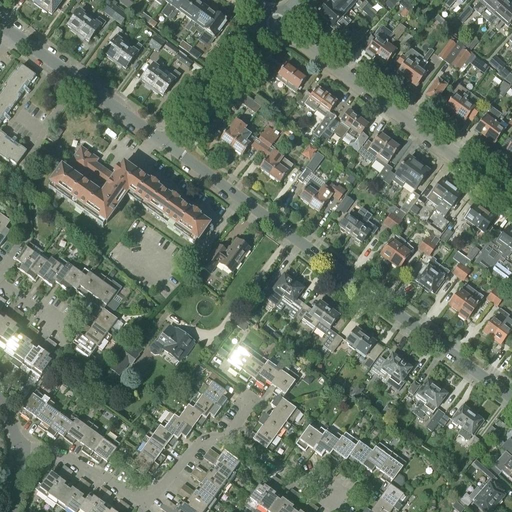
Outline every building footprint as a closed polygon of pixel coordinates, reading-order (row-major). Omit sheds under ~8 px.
[(31,0),(30,1),(35,4),(33,6),(40,10),(47,0),(31,0)] [(62,0),(47,0),(40,10),(46,15),(47,13),(51,16),(63,0),(62,0)] [(169,5),(161,15),(168,19),(169,18),(175,10),(182,0),(167,0),(165,2),(169,5)] [(182,0),(175,10),(179,13),(185,17),(197,1),(196,0),(182,0)] [(331,0),(329,3),(326,6),(342,20),(346,24),(348,26),(351,22),(345,17),(350,11),(337,0),(331,0)] [(365,8),(355,0),(337,0),(350,11),(355,5),(362,11),(367,17),(370,13),(365,8)] [(370,13),(371,13),(369,11),(372,8),(368,5),(362,0),(355,0),(365,8),(370,13)] [(392,0),(389,0),(385,5),(391,11),(397,4),(394,2),(392,0)] [(410,15),(415,9),(404,0),(401,0),(398,4),(410,15)] [(451,0),(446,6),(449,9),(456,0),(457,0),(462,4),(465,0),(451,0)] [(482,0),(479,3),(473,10),(477,13),(480,16),(490,5),(491,6),(495,2),(494,0),(493,0),(482,0)] [(490,5),(480,16),(483,19),(487,22),(494,15),(499,9),(505,3),(502,0),(493,0),(494,0),(495,2),(491,6),(490,5)] [(191,21),(185,30),(189,33),(195,24),(206,10),(202,7),(203,6),(203,5),(197,1),(185,17),(191,21)] [(494,15),(487,22),(491,26),(495,29),(505,18),(504,17),(508,13),(509,14),(511,10),(511,8),(509,6),(505,3),(499,9),(494,15)] [(121,11),(110,4),(103,13),(116,23),(124,12),(121,10),(121,11)] [(338,34),(339,32),(341,34),(348,26),(346,24),(342,20),(326,6),(318,15),(338,34)] [(424,17),(428,13),(420,6),(416,10),(424,17)] [(469,8),(457,20),(463,25),(472,15),(471,14),(473,12),(469,8)] [(195,24),(189,33),(194,36),(197,32),(202,36),(205,32),(217,15),(211,11),(210,12),(206,10),(195,24)] [(505,18),(495,29),(498,32),(504,25),(508,28),(511,23),(511,10),(509,14),(508,13),(504,17),(505,18)] [(77,37),(87,23),(90,20),(79,12),(67,28),(71,31),(70,33),(77,37)] [(124,12),(116,23),(120,26),(127,17),(125,16),(126,14),(124,12)] [(428,13),(424,17),(430,23),(434,18),(428,13)] [(202,36),(199,40),(205,45),(206,45),(206,46),(207,46),(207,45),(208,45),(209,45),(210,42),(212,43),(227,23),(217,15),(205,32),(202,36)] [(447,25),(438,17),(434,21),(444,29),(447,25)] [(87,23),(77,37),(83,42),(84,40),(88,43),(100,27),(102,29),(105,24),(99,20),(94,27),(87,23)] [(385,68),(396,53),(390,48),(395,41),(398,41),(406,30),(400,26),(392,35),(393,36),(377,59),(380,62),(379,63),(385,68)] [(377,59),(393,36),(392,35),(381,27),(374,37),(377,39),(366,54),(371,58),(373,56),(377,59)] [(444,32),(438,27),(433,33),(439,38),(444,32)] [(114,64),(125,50),(127,47),(129,44),(119,37),(122,32),(117,29),(108,41),(113,44),(104,55),(109,58),(108,60),(114,64)] [(353,31),(362,39),(368,33),(364,29),(358,35),(353,31)] [(355,46),(362,39),(353,31),(346,39),(351,43),(355,46)] [(407,35),(400,46),(406,50),(413,39),(407,35)] [(154,40),(149,47),(153,50),(160,41),(157,39),(155,38),(154,40)] [(473,38),(465,48),(470,52),(478,43),(473,38)] [(160,41),(153,50),(158,53),(164,44),(162,43),(164,41),(161,40),(160,41)] [(183,50),(187,45),(182,42),(179,47),(183,50)] [(450,42),(438,59),(444,63),(456,46),(450,42)] [(456,46),(444,63),(458,73),(464,65),(467,68),(471,62),(474,58),(475,56),(470,52),(459,44),(458,44),(456,46)] [(125,50),(114,64),(120,69),(121,68),(125,71),(142,48),(138,45),(133,52),(127,47),(125,50)] [(193,49),(189,54),(198,60),(202,55),(200,55),(202,52),(198,49),(196,51),(193,49)] [(423,59),(410,49),(404,57),(402,56),(396,64),(402,68),(396,76),(402,80),(403,78),(407,81),(424,59),(423,59)] [(416,90),(427,75),(421,70),(426,63),(434,52),(430,50),(423,59),(424,59),(407,81),(411,84),(410,86),(416,90)] [(189,70),(193,65),(186,60),(187,59),(180,53),(176,60),(189,70)] [(495,57),(488,65),(499,74),(503,69),(505,66),(495,57)] [(474,58),(471,62),(478,68),(482,63),(474,58)] [(162,77),(166,72),(155,64),(141,82),(146,85),(145,87),(151,91),(162,77)] [(285,87),(295,73),(286,66),(276,80),(285,87)] [(10,80),(23,90),(28,83),(30,85),(36,78),(21,67),(17,74),(15,73),(10,80)] [(499,74),(497,75),(499,78),(500,77),(505,81),(510,75),(505,71),(503,69),(499,74)] [(162,77),(151,91),(157,96),(158,95),(162,98),(174,82),(175,83),(180,76),(175,72),(172,77),(166,72),(162,77)] [(296,94),(306,81),(295,73),(285,87),(291,91),(296,94)] [(18,96),(23,90),(10,80),(5,87),(6,88),(1,95),(16,105),(21,98),(18,96)] [(447,84),(441,80),(439,84),(437,82),(426,97),(435,104),(446,89),(445,88),(447,84)] [(511,88),(504,83),(496,94),(503,99),(511,88)] [(452,113),(455,116),(470,96),(471,95),(458,85),(451,94),(455,97),(444,111),(450,115),(452,113)] [(297,105),(303,110),(303,109),(305,107),(314,114),(316,112),(327,96),(317,89),(311,97),(308,95),(306,93),(297,105)] [(0,114),(3,117),(8,111),(11,112),(16,105),(1,95),(0,96),(0,114)] [(325,119),(313,135),(314,136),(319,140),(321,137),(322,136),(328,129),(333,121),(334,121),(334,120),(335,118),(330,114),(337,104),(327,96),(316,112),(325,119)] [(470,96),(455,116),(459,118),(457,120),(464,125),(467,120),(472,124),(485,106),(474,98),(470,96)] [(247,109),(255,115),(260,108),(256,105),(252,102),(244,97),(239,104),(247,109)] [(256,105),(260,108),(261,108),(266,112),(270,107),(256,97),(252,102),(256,105)] [(485,118),(474,133),(480,137),(482,136),(485,138),(500,117),(501,115),(490,107),(487,111),(483,116),(485,118)] [(338,125),(331,134),(333,136),(342,142),(346,138),(359,120),(349,112),(340,123),(338,125)] [(500,117),(485,138),(488,141),(487,142),(491,145),(494,147),(505,132),(504,131),(498,127),(502,122),(504,120),(508,114),(504,112),(501,115),(500,117)] [(359,120),(346,138),(351,142),(349,145),(349,148),(350,149),(352,151),(357,154),(362,148),(366,142),(368,139),(363,135),(369,127),(359,120)] [(230,149),(246,129),(236,121),(229,130),(228,130),(219,141),(230,149)] [(328,129),(322,136),(329,141),(333,136),(331,134),(338,125),(333,121),(328,129)] [(258,153),(271,135),(274,132),(268,128),(258,141),(255,139),(252,143),(249,140),(251,136),(245,131),(246,129),(230,149),(242,158),(249,147),(258,153)] [(53,136),(57,139),(62,133),(58,129),(53,136)] [(0,157),(2,159),(11,146),(5,141),(7,138),(0,133),(0,157)] [(54,145),(58,139),(52,135),(48,141),(54,145)] [(271,135),(258,153),(267,160),(259,170),(269,178),(283,159),(270,150),(271,148),(277,139),(271,135)] [(362,148),(357,154),(373,165),(375,162),(377,160),(378,158),(379,156),(382,153),(390,142),(380,135),(372,145),(368,142),(363,149),(362,148)] [(319,140),(314,136),(308,144),(313,148),(319,140)] [(377,160),(375,162),(384,169),(386,166),(387,166),(389,163),(390,163),(399,149),(390,142),(382,153),(379,156),(378,158),(377,160)] [(302,155),(309,161),(317,151),(309,145),(302,155)] [(11,146),(2,159),(9,164),(10,163),(17,167),(27,153),(19,148),(18,150),(11,146)] [(51,186),(48,189),(55,194),(56,192),(69,201),(67,203),(83,214),(84,212),(96,221),(95,222),(103,228),(105,224),(106,225),(126,198),(133,203),(135,201),(140,205),(139,206),(147,213),(148,211),(161,219),(159,221),(175,232),(176,231),(189,239),(187,241),(194,246),(197,242),(198,243),(210,227),(199,219),(200,217),(194,213),(193,215),(178,204),(179,202),(173,198),(172,200),(157,189),(158,188),(152,183),(151,185),(136,174),(139,170),(131,164),(128,169),(124,165),(120,170),(119,169),(114,176),(116,177),(115,178),(95,164),(98,161),(81,149),(69,166),(86,178),(88,174),(108,188),(102,197),(62,169),(50,185),(51,186)] [(306,170),(297,181),(303,186),(311,174),(312,174),(324,159),(317,154),(306,170)] [(280,185),(290,170),(293,167),(283,159),(269,178),(280,185)] [(405,184),(420,164),(415,161),(414,163),(409,159),(404,166),(399,172),(399,173),(396,177),(390,174),(387,177),(383,183),(389,187),(392,182),(401,189),(403,186),(404,186),(405,184)] [(420,164),(405,184),(415,192),(419,187),(424,180),(423,180),(428,173),(424,170),(425,168),(421,165),(420,164)] [(384,169),(376,180),(382,185),(383,183),(390,173),(392,170),(387,166),(386,166),(384,169)] [(309,207),(317,195),(322,189),(311,180),(306,187),(307,188),(299,199),(309,207)] [(407,216),(422,228),(434,213),(451,189),(442,182),(432,196),(424,206),(423,205),(418,201),(414,206),(407,216)] [(322,189),(309,207),(319,214),(332,198),(338,203),(346,193),(339,188),(337,189),(332,185),(329,189),(325,185),(322,189)] [(434,213),(422,228),(428,232),(439,240),(450,225),(444,220),(449,214),(450,215),(461,200),(460,199),(462,196),(451,189),(434,213)] [(420,198),(413,194),(400,212),(401,212),(406,216),(407,216),(414,206),(418,201),(420,198)] [(345,207),(341,213),(344,215),(352,203),(350,202),(347,200),(346,199),(341,205),(345,207)] [(472,231),(485,213),(475,206),(464,220),(468,223),(466,227),(465,226),(461,232),(467,237),(471,231),(472,231)] [(352,212),(339,229),(340,230),(340,232),(343,235),(346,234),(350,237),(367,214),(362,210),(357,216),(352,212)] [(397,218),(389,229),(394,232),(401,223),(406,216),(401,212),(397,218)] [(485,213),(472,231),(478,235),(480,232),(484,235),(495,221),(485,213)] [(367,214),(350,237),(354,240),(354,243),(358,245),(360,245),(361,245),(370,234),(372,236),(373,237),(375,235),(378,231),(368,223),(372,218),(367,214)] [(397,218),(392,214),(384,225),(389,229),(397,218)] [(0,237),(5,241),(12,232),(7,229),(11,224),(0,216),(0,237)] [(447,230),(439,241),(440,241),(445,245),(453,234),(447,230)] [(482,255),(475,264),(489,275),(493,270),(499,261),(504,254),(508,248),(511,243),(511,233),(508,230),(506,232),(503,237),(497,232),(484,248),(481,253),(480,254),(482,255)] [(390,264),(405,243),(394,235),(388,242),(391,244),(381,257),(390,264)] [(420,249),(419,250),(424,253),(427,248),(431,244),(435,238),(431,235),(427,240),(420,248),(420,249)] [(427,248),(424,253),(428,256),(434,248),(435,247),(436,247),(440,241),(439,241),(435,238),(431,244),(427,248)] [(213,255),(202,269),(210,275),(218,264),(223,268),(232,274),(250,250),(248,249),(247,248),(249,247),(245,244),(244,246),(237,241),(231,248),(230,250),(228,254),(227,253),(219,247),(213,255)] [(399,270),(413,251),(414,250),(405,243),(400,249),(390,264),(399,270)] [(489,275),(504,286),(505,286),(507,283),(508,284),(511,278),(511,243),(508,248),(504,254),(499,261),(493,270),(489,275)] [(18,270),(26,277),(40,258),(42,256),(43,254),(35,248),(30,244),(16,263),(21,266),(18,270)] [(474,248),(466,258),(471,262),(471,263),(472,264),(480,252),(474,248)] [(39,279),(43,282),(56,264),(51,260),(50,262),(42,256),(40,258),(26,277),(36,283),(39,279)] [(56,284),(60,287),(73,269),(60,259),(56,264),(43,282),(53,289),(56,284)] [(422,291),(439,267),(435,264),(436,262),(432,259),(415,282),(419,285),(417,287),(422,291)] [(460,264),(452,275),(457,279),(466,268),(469,263),(465,259),(461,264),(460,264)] [(439,267),(422,291),(427,294),(428,292),(433,296),(449,273),(445,270),(445,271),(439,267)] [(466,268),(457,279),(463,283),(471,272),(466,268)] [(77,293),(90,274),(85,271),(82,275),(73,269),(60,287),(69,294),(73,290),(77,293)] [(199,281),(203,277),(197,271),(193,276),(199,281)] [(93,298),(107,279),(102,276),(98,281),(90,274),(77,293),(86,299),(89,295),(93,298)] [(276,295),(270,304),(276,308),(277,306),(294,284),(289,280),(289,279),(286,277),(285,277),(284,277),(273,292),(276,295)] [(104,312),(110,316),(113,312),(115,312),(120,306),(113,301),(122,289),(109,279),(108,280),(107,279),(93,298),(97,301),(94,305),(99,309),(99,308),(104,312)] [(277,306),(276,308),(280,311),(284,307),(290,312),(295,306),(298,301),(296,300),(303,291),(302,290),(302,289),(299,286),(298,287),(294,284),(277,306)] [(465,285),(449,307),(458,314),(474,292),(465,285)] [(265,287),(259,295),(270,304),(276,295),(273,292),(265,287)] [(459,315),(458,317),(464,322),(466,319),(467,321),(483,298),(474,292),(458,314),(459,315)] [(498,295),(494,292),(493,292),(486,301),(491,304),(498,295)] [(502,299),(498,296),(498,295),(491,304),(496,308),(502,299)] [(290,312),(288,315),(293,319),(294,317),(295,318),(304,306),(298,301),(295,306),(290,312)] [(304,306),(295,318),(300,321),(302,319),(315,329),(329,310),(328,309),(328,308),(325,305),(323,306),(319,303),(312,312),(304,306)] [(117,321),(110,316),(104,312),(99,308),(99,309),(93,318),(97,321),(94,325),(112,338),(116,334),(117,334),(123,326),(117,321)] [(3,317),(0,320),(0,339),(20,312),(15,309),(7,320),(3,317)] [(329,310),(315,329),(327,338),(328,339),(322,347),(328,351),(338,337),(329,331),(334,324),(339,318),(335,314),(335,312),(332,310),(330,311),(329,310)] [(497,313),(483,333),(487,337),(487,338),(489,340),(490,339),(491,340),(506,320),(509,316),(500,310),(498,313),(497,313)] [(20,312),(0,339),(0,343),(8,349),(18,334),(21,330),(16,326),(24,315),(20,312)] [(506,320),(491,340),(493,341),(493,342),(495,344),(496,343),(501,347),(511,331),(511,323),(507,320),(509,317),(509,316),(506,320)] [(112,338),(94,325),(91,329),(86,326),(80,335),(98,348),(98,349),(102,352),(108,343),(109,343),(112,338)] [(177,332),(171,326),(157,344),(155,342),(150,349),(151,354),(156,358),(160,357),(164,352),(179,363),(183,358),(185,359),(194,346),(193,345),(194,343),(178,331),(177,332)] [(8,349),(4,353),(13,359),(34,330),(30,327),(22,337),(18,334),(8,349)] [(355,329),(345,343),(355,351),(365,337),(364,336),(364,334),(361,332),(359,333),(355,329)] [(13,359),(10,364),(19,370),(22,366),(36,347),(31,344),(39,333),(34,330),(13,359)] [(92,357),(98,349),(98,348),(80,335),(73,344),(78,347),(74,352),(92,366),(96,360),(92,357)] [(338,337),(328,351),(331,353),(332,354),(342,341),(338,337)] [(365,337),(355,351),(365,358),(375,344),(371,341),(371,339),(368,337),(366,338),(365,337)] [(36,347),(22,366),(31,372),(52,343),(48,339),(40,350),(36,347)] [(52,343),(31,372),(41,379),(54,361),(49,357),(57,346),(52,343)] [(127,348),(127,347),(109,370),(120,378),(129,365),(132,367),(139,357),(139,356),(142,352),(131,343),(127,348)] [(238,377),(251,358),(250,358),(254,353),(241,344),(228,363),(233,366),(229,370),(238,377)] [(328,351),(322,358),(326,360),(331,353),(328,351)] [(256,381),(268,364),(254,353),(250,358),(251,358),(238,377),(248,384),(251,379),(255,382),(256,381)] [(380,359),(371,371),(377,375),(383,380),(383,381),(381,382),(385,385),(386,384),(402,363),(398,360),(398,359),(395,356),(393,357),(392,356),(388,361),(386,364),(380,359)] [(364,366),(369,370),(374,363),(369,359),(364,366)] [(256,381),(255,382),(264,389),(267,384),(271,387),(284,369),(271,360),(268,364),(256,381)] [(402,363),(386,384),(398,393),(404,385),(402,383),(412,370),(411,370),(410,368),(407,366),(406,366),(402,363)] [(289,373),(284,369),(271,387),(276,390),(272,395),(277,398),(282,401),(295,383),(298,378),(290,372),(289,373)] [(96,391),(102,385),(95,378),(88,384),(96,391)] [(204,386),(198,394),(202,397),(221,410),(227,401),(223,398),(226,394),(222,391),(208,380),(207,381),(204,386)] [(52,387),(59,391),(62,385),(55,382),(52,387)] [(416,409),(412,414),(416,417),(421,411),(421,412),(437,389),(433,386),(433,385),(430,383),(429,383),(428,382),(418,396),(417,395),(415,399),(419,402),(415,408),(416,409)] [(420,387),(419,386),(414,383),(406,393),(413,397),(420,387)] [(349,397),(356,401),(364,390),(358,385),(349,397)] [(437,389),(421,412),(425,414),(427,411),(433,415),(437,410),(447,396),(446,396),(446,394),(443,392),(441,392),(437,389)] [(36,392),(20,415),(30,422),(33,417),(37,420),(50,402),(36,392)] [(188,407),(207,421),(210,416),(213,419),(214,420),(221,410),(202,397),(198,394),(192,402),(189,407),(188,407)] [(272,415),(290,428),(300,414),(282,401),(277,398),(271,407),(275,411),(272,415)] [(50,402),(37,420),(41,424),(38,428),(47,434),(60,416),(52,410),(55,406),(50,402)] [(379,417),(385,421),(394,410),(388,405),(379,417)] [(178,412),(175,417),(193,430),(196,427),(200,430),(207,421),(188,407),(183,415),(178,412)] [(463,408),(452,423),(462,430),(473,415),(469,412),(469,411),(466,408),(464,409),(463,408)] [(445,416),(440,413),(438,411),(426,429),(431,433),(438,424),(439,425),(445,416)] [(60,416),(47,434),(56,441),(57,440),(59,437),(64,440),(77,421),(76,421),(71,417),(70,419),(62,413),(60,416)] [(164,422),(161,427),(179,440),(181,437),(186,440),(193,430),(175,417),(170,414),(164,422)] [(264,416),(258,424),(276,437),(282,430),(286,433),(290,428),(272,415),(269,419),(264,416)] [(462,430),(458,435),(467,442),(471,437),(482,422),(481,420),(478,418),(477,418),(473,415),(462,430)] [(450,419),(448,418),(445,416),(439,425),(443,428),(450,419)] [(77,421),(64,440),(73,446),(76,442),(80,445),(93,427),(88,423),(85,427),(77,421)] [(256,437),(252,441),(270,455),(280,441),(276,437),(258,424),(251,434),(256,437)] [(319,432),(310,426),(296,446),(305,453),(308,448),(313,452),(326,433),(327,430),(329,428),(325,425),(322,430),(321,430),(319,432)] [(93,427),(80,445),(85,448),(82,453),(90,459),(103,440),(96,435),(99,430),(93,427)] [(150,433),(146,438),(164,451),(167,447),(171,450),(179,440),(161,427),(155,436),(150,433)] [(492,428),(486,436),(489,439),(491,440),(494,443),(497,439),(501,434),(495,430),(495,431),(492,428)] [(329,457),(342,438),(337,435),(336,437),(327,430),(326,433),(313,452),(322,458),(325,454),(329,457)] [(342,438),(329,457),(338,464),(341,459),(346,462),(359,444),(358,443),(360,441),(356,438),(355,440),(354,440),(346,434),(345,435),(342,438)] [(103,440),(90,459),(100,465),(103,461),(107,465),(108,465),(109,463),(114,456),(121,446),(106,436),(103,440)] [(485,436),(482,441),(487,445),(491,440),(489,439),(486,436),(485,436)] [(147,446),(141,454),(159,468),(166,459),(161,456),(164,451),(146,438),(142,443),(147,446)] [(475,448),(480,442),(475,438),(468,447),(473,451),(475,448)] [(497,439),(494,443),(501,449),(505,453),(509,456),(511,459),(511,442),(509,440),(504,445),(497,439)] [(376,449),(371,445),(368,450),(359,444),(346,462),(355,469),(358,464),(363,468),(376,449)] [(380,473),(393,454),(379,445),(376,449),(363,468),(372,474),(375,470),(380,473)] [(221,458),(210,451),(210,450),(206,455),(236,477),(243,467),(224,453),(221,458)] [(505,453),(493,467),(500,474),(501,473),(507,478),(511,482),(511,459),(509,456),(505,453)] [(131,459),(126,465),(135,472),(145,479),(148,473),(153,477),(159,468),(141,454),(135,462),(131,459)] [(393,454),(380,473),(384,476),(380,480),(385,484),(385,483),(390,487),(399,493),(405,484),(404,479),(399,475),(406,464),(398,458),(393,454)] [(206,455),(203,460),(214,468),(211,472),(227,483),(230,485),(231,482),(236,477),(206,455)] [(37,484),(33,489),(38,493),(47,499),(68,470),(64,467),(56,478),(51,474),(42,487),(37,484)] [(197,468),(194,473),(220,492),(227,483),(211,472),(208,476),(197,468)] [(487,469),(483,474),(484,475),(489,480),(492,482),(494,479),(495,478),(496,476),(487,469)] [(68,470),(47,499),(55,506),(69,487),(65,485),(73,474),(68,470)] [(194,473),(191,477),(201,485),(198,489),(217,503),(223,494),(220,492),(194,473)] [(261,485),(244,508),(249,511),(255,511),(256,510),(258,508),(278,481),(273,478),(265,488),(261,485)] [(477,488),(476,489),(482,494),(491,502),(496,506),(500,502),(501,502),(504,499),(503,497),(505,496),(499,492),(503,487),(497,482),(498,482),(494,479),(492,482),(489,480),(484,485),(483,484),(478,490),(477,488)] [(69,487),(55,506),(63,511),(64,511),(86,483),(82,480),(74,491),(69,487)] [(256,510),(255,511),(268,511),(279,498),(274,495),(282,484),(278,481),(258,508),(256,510)] [(86,483),(64,511),(79,511),(87,501),(83,497),(91,487),(86,483)] [(380,500),(396,511),(398,511),(402,508),(408,499),(399,493),(390,487),(385,483),(385,484),(379,493),(383,496),(380,500)] [(184,486),(181,490),(207,510),(209,511),(210,511),(217,503),(198,489),(195,494),(184,486)] [(92,511),(107,492),(103,489),(102,490),(95,499),(90,496),(90,497),(87,501),(79,511),(92,511)] [(466,495),(460,502),(467,508),(473,502),(483,511),(490,511),(491,511),(493,511),(495,509),(495,507),(496,506),(491,502),(482,494),(476,489),(469,497),(466,495)] [(181,490),(178,495),(189,503),(185,507),(191,511),(205,511),(207,510),(181,490)] [(279,498),(268,511),(282,511),(296,494),(291,490),(283,501),(279,498)] [(107,492),(92,511),(106,511),(109,509),(104,506),(112,495),(107,492)] [(282,511),(295,511),(296,511),(292,508),(300,497),(296,494),(282,511)] [(396,511),(380,500),(377,504),(372,501),(366,510),(367,511),(396,511)] [(167,501),(163,505),(173,511),(191,511),(185,507),(181,504),(178,509),(167,501)] [(112,511),(109,509),(106,511),(120,511),(125,505),(121,502),(113,511),(112,511)] [(295,511),(309,511),(313,507),(309,503),(302,511),(297,511),(296,511),(295,511)] [(452,508),(456,511),(462,511),(464,510),(456,503),(452,508)]
